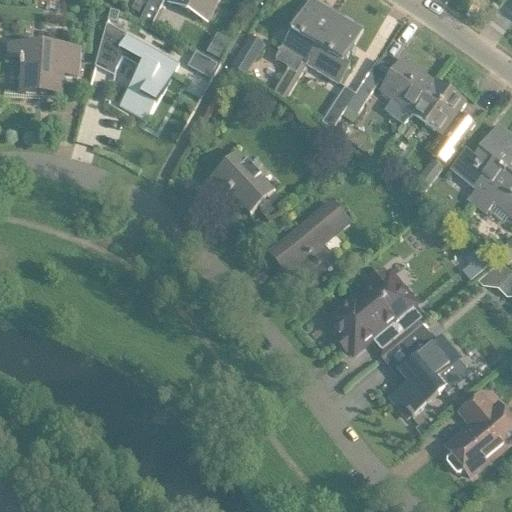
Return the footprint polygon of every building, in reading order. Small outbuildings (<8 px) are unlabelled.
[(148,0),(139,21),(150,27),(163,0),(170,0),(189,9),(186,14),(187,14),(189,10),(209,20),(209,19),(207,18),(216,0),(148,0)] [(286,98),(306,65),(336,15),(310,0),(280,50),(277,50),(278,54),(277,56),(277,58),(288,65),(288,67),(274,91),(286,98)] [(362,31),(336,15),(306,65),(339,85),(349,68),(342,63),(362,31)] [(116,71),(122,58),(141,69),(120,107),(146,121),(178,65),(126,36),(123,42),(103,36),(95,65),(116,71)] [(240,50),(255,59),(263,44),(249,36),(240,50)] [(19,96),(57,99),(59,77),(79,79),(81,48),(7,43),(6,60),(21,61),(19,96)] [(387,113),(387,114),(403,126),(411,115),(433,83),(402,61),(380,92),(392,101),(388,107),(387,110),(387,113)] [(357,115),(379,81),(368,74),(355,95),(346,108),(357,115)] [(465,104),(434,82),(433,83),(411,115),(441,136),(427,153),(444,166),(474,127),(464,119),(462,121),(456,117),(465,104)] [(332,130),(346,108),(355,95),(344,88),(321,123),(332,130)] [(468,200),(475,206),(511,161),(511,140),(497,128),(478,152),(481,154),(476,160),(465,152),(450,171),(475,191),(468,200)] [(250,216),(275,194),(238,154),(205,185),(221,202),(230,194),(250,216)] [(391,162),(382,156),(378,161),(387,168),(391,162)] [(511,161),(475,206),(485,215),(493,205),(511,220),(511,161)] [(307,286),(334,264),(321,248),(349,225),(331,204),(270,255),(287,276),(294,270),(307,286)] [(507,266),(511,260),(511,240),(496,256),(507,266)] [(486,267),(494,261),(481,246),(474,252),(486,267)] [(511,292),(511,270),(507,266),(502,262),(486,279),(491,284),(505,287),(511,292)] [(356,297),(325,322),(353,356),(375,338),(387,354),(396,346),(418,328),(428,321),(427,319),(423,322),(412,308),(415,305),(389,274),(386,277),(382,273),(367,285),(371,289),(359,300),(356,297)] [(460,360),(441,336),(431,344),(418,328),(396,346),(397,347),(398,347),(410,362),(405,366),(400,369),(397,372),(407,383),(388,399),(407,421),(444,391),(436,381),(460,360)] [(447,463),(456,474),(459,475),(464,471),(470,478),(511,442),(511,421),(506,415),(501,420),(481,396),(460,413),(472,428),(446,449),(452,457),(447,460),(447,463)]
